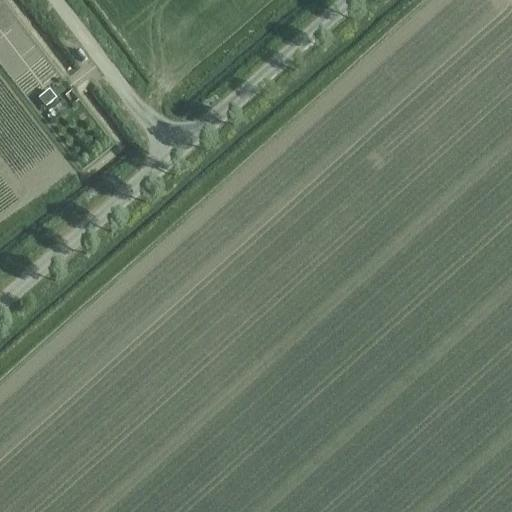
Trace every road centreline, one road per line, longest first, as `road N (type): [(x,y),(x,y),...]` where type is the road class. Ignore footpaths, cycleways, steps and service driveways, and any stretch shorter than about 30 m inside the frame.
road 1 (unclassified): [(173,156),(351,0)]
road 2 (unclassified): [(0,306),(173,156)]
road 3 (unclassified): [(173,156),(52,0)]
